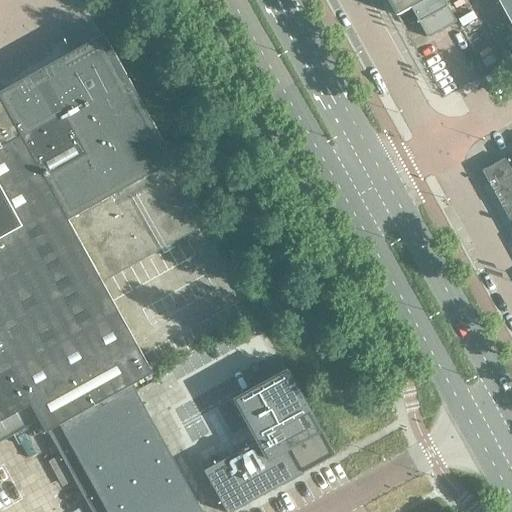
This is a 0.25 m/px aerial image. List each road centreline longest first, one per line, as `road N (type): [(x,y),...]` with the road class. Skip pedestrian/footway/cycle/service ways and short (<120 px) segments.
road 1 (primary): [(339,194),(472,425)]
road 2 (primary): [(511,405),(383,176)]
road 3 (primary): [(231,0),(339,194)]
road 4 (primary): [(383,176),(285,0)]
road 5 (unclassified): [(434,147),(353,0)]
road 6 (unclassified): [(511,291),(434,147)]
road 7 (unclassified): [(334,511),(472,425)]
